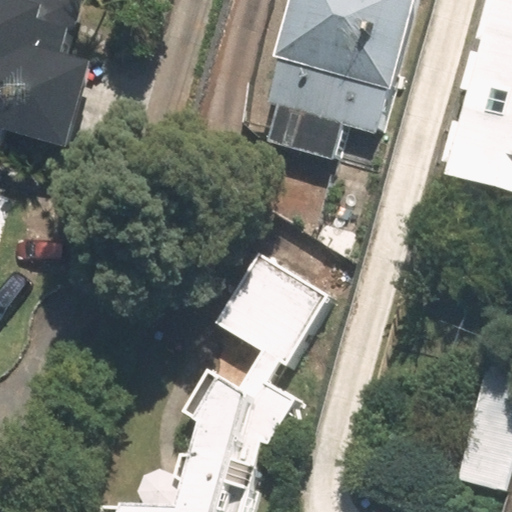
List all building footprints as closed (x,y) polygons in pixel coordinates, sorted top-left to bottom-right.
[(0,0),(0,123),(87,146),(108,65),(83,59),(91,29),(67,23),(72,0),(0,0)] [(422,0),(308,0),(274,143),(346,160),(353,131),(389,140),(422,0)] [(511,191),(511,0),(508,0),(457,175),(511,191)] [(314,401),(287,384),(343,296),(274,252),(225,329),(268,356),(250,385),(218,365),(194,414),(218,426),(197,507),(117,507),(116,511),(263,511),(268,474),(314,401)] [(511,367),(498,364),(471,482),(511,491),(511,367)]
